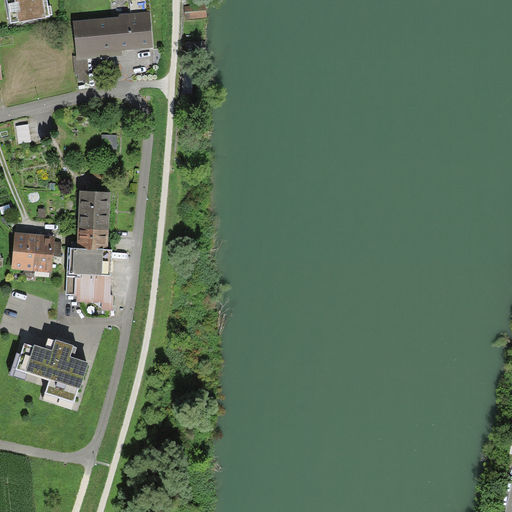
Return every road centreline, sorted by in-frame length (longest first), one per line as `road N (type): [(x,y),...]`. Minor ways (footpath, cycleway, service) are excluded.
road 1 (track): [(176,0),(151,314),(100,511)]
road 2 (residential): [(0,116),(113,89),(139,101),(145,118),(132,290),(91,460)]
